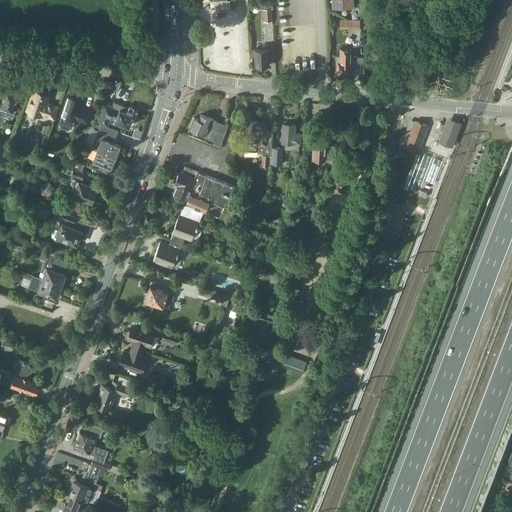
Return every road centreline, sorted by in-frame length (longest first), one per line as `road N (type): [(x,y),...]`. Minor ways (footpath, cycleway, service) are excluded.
road 1 (secondary): [(17,511),(138,196),(173,73)]
road 2 (track): [(216,511),(258,397),(303,379),(375,183),(374,151),(350,183)]
road 3 (unclassified): [(511,113),(173,73)]
road 4 (motorway): [(511,215),(396,511)]
road 5 (motorway): [(452,511),(511,359)]
